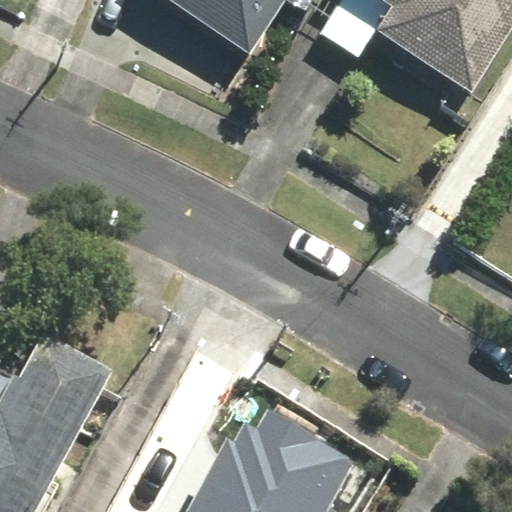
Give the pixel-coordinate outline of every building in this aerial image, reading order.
[(176,0),(247,50),(279,0),(176,0)] [(511,0),(325,0),(336,6),(322,30),(312,47),(351,70),(361,53),(461,113),(511,29),(511,0)] [(0,511),(34,511),(97,397),(26,356),(0,402),(0,511)] [(330,511),(360,461),(268,408),(245,449),(230,440),(200,492),(235,511),(330,511)] [(235,511),(200,492),(186,511),(235,511)]
